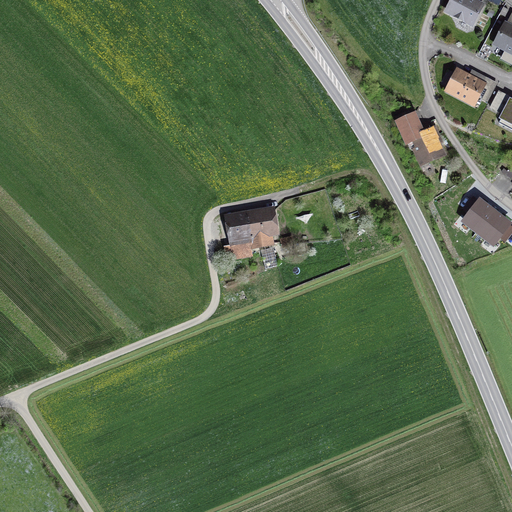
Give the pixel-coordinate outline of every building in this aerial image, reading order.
[(453,0),(447,12),(472,24),(482,5),(479,4),(481,0),(453,0)] [(511,13),(496,44),(511,52),(511,13)] [(458,72),(448,91),(473,104),(483,85),(482,84),(485,78),(476,73),(472,79),(458,72)] [(511,101),(497,94),(490,108),(504,115),(499,123),(511,130),(511,129),(511,101)] [(396,118),(407,142),(412,140),(422,162),(441,153),(432,131),(423,135),(414,116),(410,118),(408,113),(396,118)] [(461,222),(497,249),(511,228),(511,221),(479,198),(461,222)] [(232,247),(235,259),(241,257),(240,253),(249,251),(248,248),(272,243),(270,231),(274,231),(271,213),(261,215),(261,211),(254,212),(255,216),(228,220),(233,247),(232,247)] [(281,239),(283,247),(293,244),(291,237),(281,239)]
